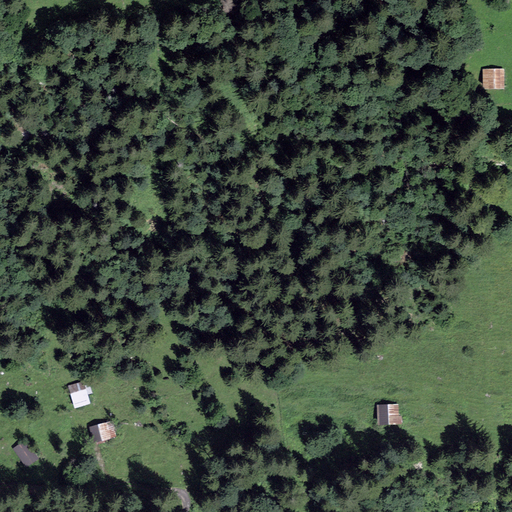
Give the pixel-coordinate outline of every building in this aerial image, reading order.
[(487,71),(487,86),(502,86),(501,72),(487,71)] [(83,386),(82,383),(70,387),(76,407),(88,403),(85,394),(91,392),(88,384),(83,386)] [(396,407),(379,407),(380,423),(400,422),(399,417),(396,417),(396,407)] [(114,436),(111,424),(92,429),(94,437),(91,438),(92,442),(95,441),(96,444),(108,440),(108,438),(114,436)] [(26,464),(35,457),(23,441),(15,448),(26,464)]
